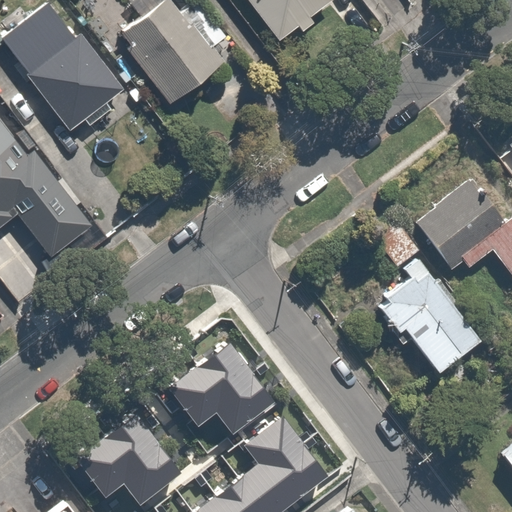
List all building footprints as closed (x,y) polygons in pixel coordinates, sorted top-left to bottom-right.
[(120,91),(42,0),(35,0),(0,30),(2,33),(28,63),(19,71),(71,133),(120,91)] [(128,25),(114,36),(161,98),(230,45),(195,0),(187,0),(177,8),(171,0),(121,0),(114,6),(128,25)] [(240,0),(271,39),(320,0),(240,0)] [(0,289),(4,294),(89,227),(0,114),(0,289)] [(511,139),(502,148),(511,160),(511,139)] [(511,210),(498,220),(464,178),(410,221),(451,273),(486,245),(506,276),(511,272),(511,210)] [(391,271),(417,250),(390,214),(364,235),(391,271)] [(366,297),(391,331),(396,328),(429,372),(480,333),(417,250),(391,271),(394,275),(366,297)] [(170,436),(170,427),(135,427),(136,499),(279,497),(278,425),(238,425),(238,434),(170,436)] [(511,435),(491,452),(511,477),(511,435)] [(30,511),(22,501),(7,511),(30,511)] [(351,511),(344,503),(331,511),(351,511)]
